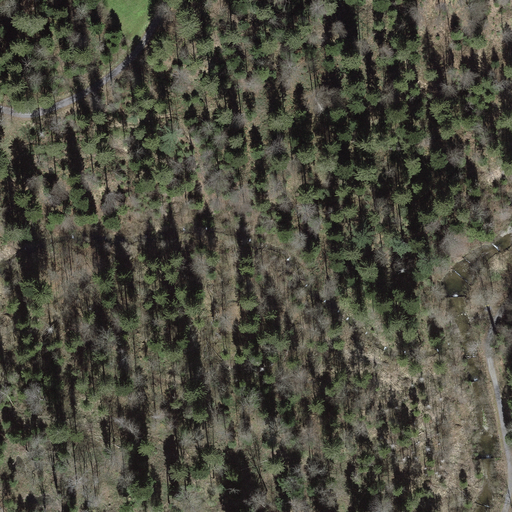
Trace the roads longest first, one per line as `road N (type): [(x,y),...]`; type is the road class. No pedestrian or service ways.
road 1 (track): [(170,0),(109,77),(45,109),(0,110)]
road 2 (track): [(511,464),(491,347),(511,294)]
